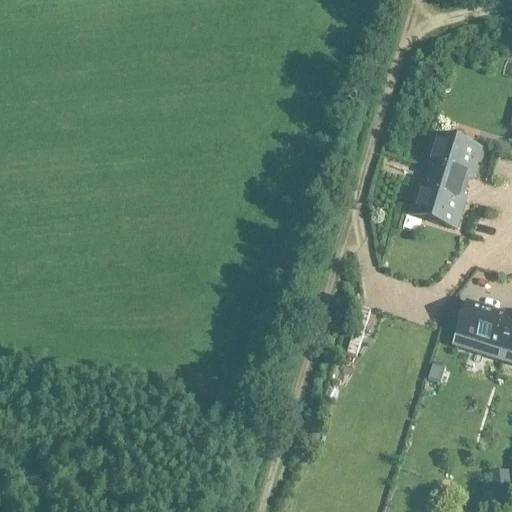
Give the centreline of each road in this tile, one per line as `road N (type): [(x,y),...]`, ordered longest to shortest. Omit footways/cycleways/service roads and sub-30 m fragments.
road 1 (track): [(353,204),(259,511)]
road 2 (track): [(353,204),(375,289),(426,307),(471,255),(493,250),(511,231)]
road 3 (track): [(409,30),(353,204)]
road 4 (track): [(417,0),(409,30),(511,4)]
